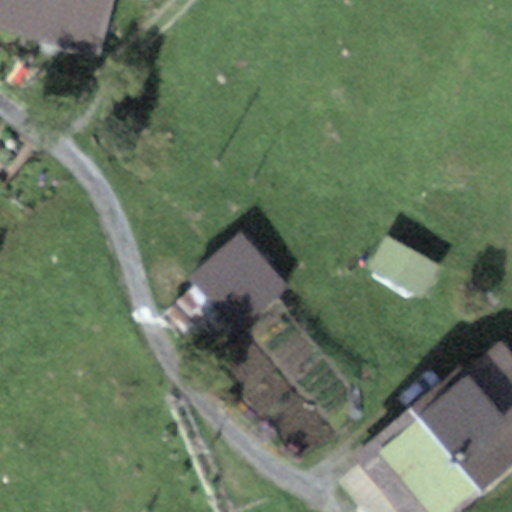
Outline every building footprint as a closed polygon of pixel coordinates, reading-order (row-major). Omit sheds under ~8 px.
[(0,0),(0,28),(95,55),(108,0),(0,0)] [(238,235),(193,277),(201,286),(165,319),(198,358),(282,283),(238,235)] [(388,242),(373,267),(419,293),(435,268),(388,242)] [(486,364),(420,421),(476,489),(511,457),(511,365),(501,352),(486,364)] [(446,511),(476,489),(420,421),(379,454),(380,456),(363,473),(375,487),(380,483),(402,511),(446,511)]
